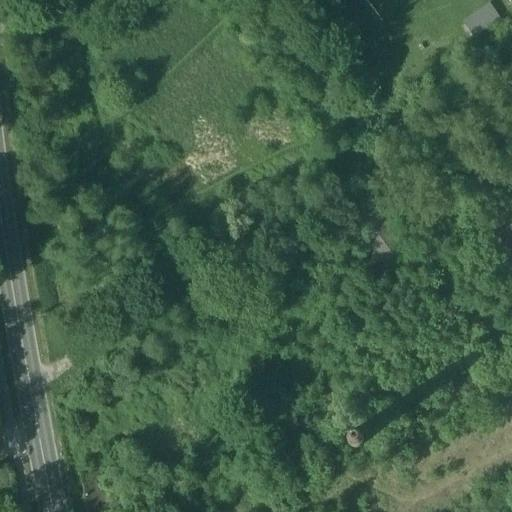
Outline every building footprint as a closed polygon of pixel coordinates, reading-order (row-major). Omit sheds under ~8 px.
[(463,22),(475,38),(501,20),(489,3),(463,22)] [(348,216),(388,270),(408,256),(369,202),(348,216)] [(511,225),(487,242),(511,279),(511,225)] [(268,452),(288,488),(310,464),(295,437),(268,452)] [(112,511),(103,472),(80,475),(86,511),(112,511)]
